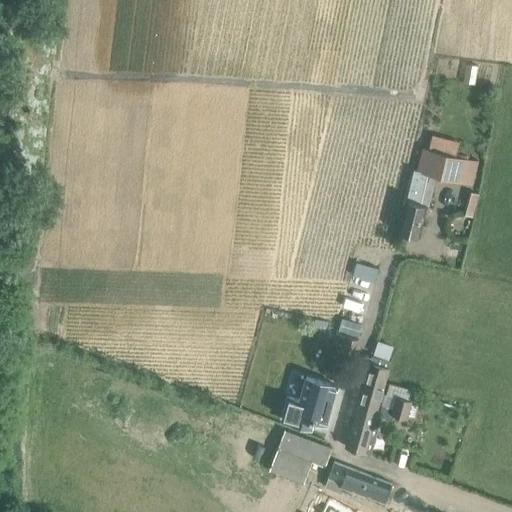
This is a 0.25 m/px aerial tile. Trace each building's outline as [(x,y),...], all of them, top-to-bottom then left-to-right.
[(413,169),(398,231),(418,236),(426,205),(428,205),(435,175),(472,184),(477,161),(455,156),(458,143),(431,137),(428,149),(422,148),(416,170),(413,169)] [(358,261),(345,304),(366,310),(379,267),(358,261)] [(342,319),(338,331),(357,336),(361,324),(342,319)] [(345,335),(340,352),(354,356),(354,355),(358,339),(345,335)] [(366,373),(357,404),(376,409),(390,360),(371,355),(370,357),(366,356),(361,372),(366,373)] [(295,399),(287,422),(310,430),(313,423),(330,429),(344,391),(314,380),(305,403),(295,399)] [(379,410),(376,409),(357,404),(345,446),(370,453),(380,418),(390,421),(392,414),(405,418),(410,401),(396,397),(393,408),(381,405),(379,410)] [(331,448),(284,430),(277,448),(325,466),(331,448)] [(341,486),(384,501),(391,483),(347,466),(334,461),(325,486),(339,491),(341,486)] [(14,466),(0,465),(0,485),(13,486),(14,466)] [(352,511),(329,499),(321,511),(352,511)]
